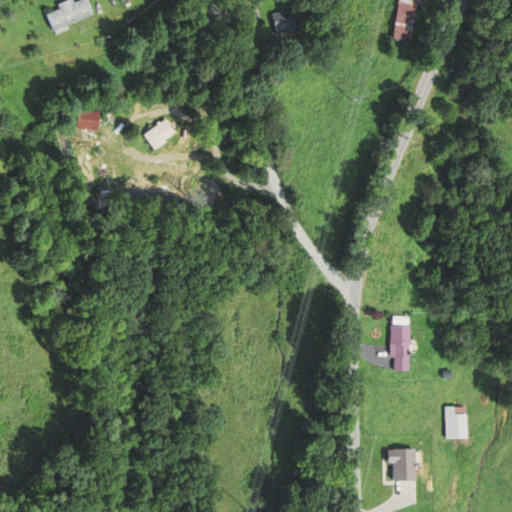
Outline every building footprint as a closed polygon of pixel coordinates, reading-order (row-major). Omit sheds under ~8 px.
[(91,17),(85,0),(69,0),(54,5),(55,9),(42,12),(48,30),(91,17)] [(401,0),(396,40),(415,43),(420,9),(430,11),(431,0),(401,0)] [(305,32),(300,9),(273,15),(278,37),(305,32)] [(97,130),(97,111),(75,111),(75,130),(97,130)] [(144,136),(154,150),(176,135),(167,120),(144,136)] [(411,317),(393,317),(392,369),(410,369),(411,317)] [(447,438),(467,438),(467,414),(455,414),(455,406),(447,406),(447,438)] [(417,448),(389,448),(389,463),(393,463),(393,480),(417,480),(417,448)]
